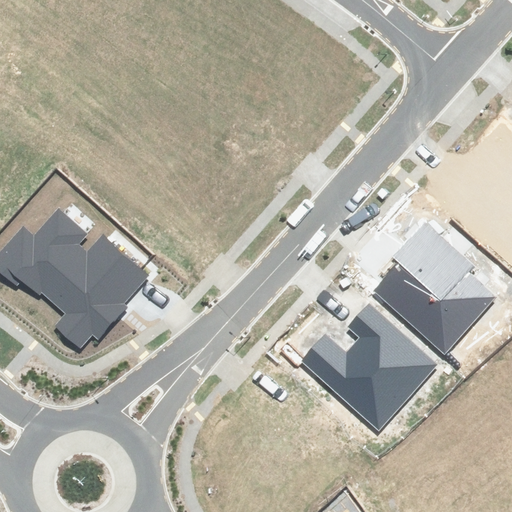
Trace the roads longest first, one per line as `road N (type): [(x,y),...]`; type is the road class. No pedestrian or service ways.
road 1 (residential): [(215,336),(449,72)]
road 2 (residential): [(98,416),(215,336)]
road 3 (residential): [(215,336),(145,453)]
